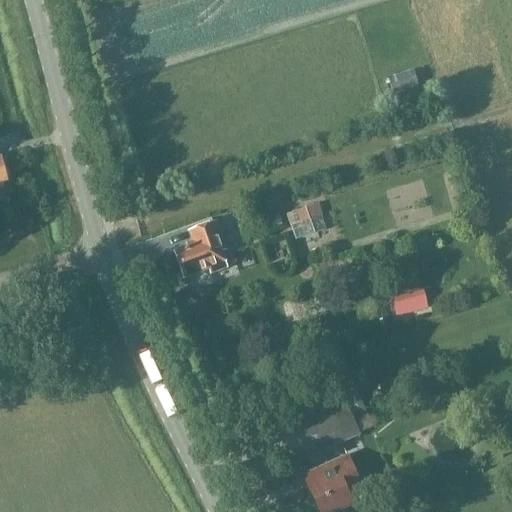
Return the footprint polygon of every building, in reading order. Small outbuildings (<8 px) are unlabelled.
[(227,251),(217,224),(192,234),(197,247),(174,255),(183,279),(209,269),(211,275),(229,268),(223,253),(227,251)] [(425,303),(421,288),(408,293),(413,307),(425,303)] [(402,407),(426,400),(421,384),(398,391),(402,407)] [(314,454),(359,434),(346,406),(302,426),(314,454)] [(364,496),(358,481),(359,481),(346,455),(309,473),(316,488),(310,492),(319,511),(334,511),(353,503),(352,502),(364,496)]
